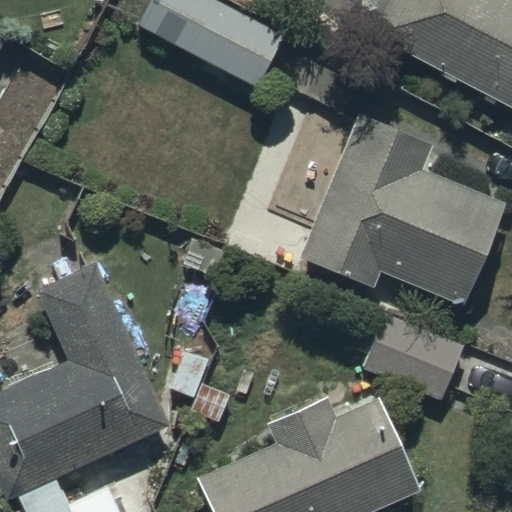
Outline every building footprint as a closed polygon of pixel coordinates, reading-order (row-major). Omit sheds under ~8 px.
[(279,27),(224,0),(145,0),(135,20),(253,79),(279,27)] [(511,0),(379,0),(366,24),(511,102),(511,0)] [(427,135),(352,107),(297,250),(370,278),(376,262),(459,294),(498,194),(417,163),(427,135)] [(64,353),(0,382),(0,466),(21,511),(143,511),(109,438),(167,411),(95,257),(32,286),(64,353)] [(460,340),(381,308),(359,361),(439,393),(460,340)] [(321,389),(262,416),(272,437),(192,472),(209,511),(347,511),(414,482),(374,391),(331,410),(321,389)]
